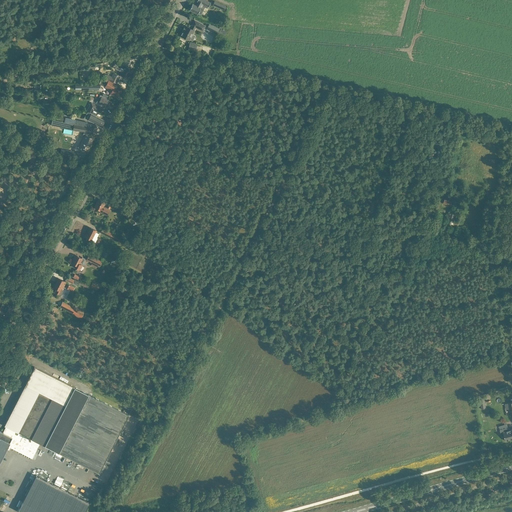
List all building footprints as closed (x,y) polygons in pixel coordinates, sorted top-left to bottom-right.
[(196,5),(192,3),(189,10),(197,14),(198,13),(201,15),(203,10),(200,8),(200,7),(202,4),(208,7),(210,3),(205,0),(197,0),(197,1),(198,1),(196,5)] [(183,30),(180,35),(183,37),(183,38),(186,39),(186,38),(189,40),(190,40),(192,41),(195,36),(192,34),(194,30),(195,27),(203,31),(205,26),(199,22),(194,20),(192,25),(191,28),(185,26),(183,30)] [(206,29),(216,34),(218,31),(219,32),(220,30),(219,29),(209,23),(206,29)] [(190,42),(188,49),(195,51),(196,44),(190,42)] [(42,50),(35,55),(40,61),(46,56),(44,54),(46,52),(43,48),(41,49),(42,50)] [(115,63),(113,67),(117,69),(122,72),(120,75),(127,78),(132,69),(125,66),(124,68),(118,65),(115,63)] [(107,74),(106,78),(110,80),(109,80),(116,84),(120,76),(112,73),(111,76),(107,74)] [(99,84),(99,85),(102,85),(105,87),(112,90),(110,93),(113,95),(117,97),(120,91),(116,89),(113,87),(114,87),(116,83),(109,80),(104,78),(102,81),(101,84),(99,84)] [(101,95),(96,103),(100,105),(101,104),(106,107),(111,109),(114,103),(109,101),(108,100),(108,99),(102,96),(101,95)] [(87,111),(91,113),(92,112),(96,114),(98,111),(100,113),(102,109),(92,103),(87,111)] [(92,112),(91,113),(88,120),(92,122),(95,123),(96,124),(101,127),(104,121),(100,118),(98,117),(96,116),(96,114),(92,112)] [(65,120),(64,122),(93,129),(95,125),(87,123),(88,122),(65,117),(65,120)] [(93,129),(64,122),(61,122),(52,120),(51,125),(82,132),(92,133),(93,129)] [(84,136),(79,146),(86,150),(88,147),(89,147),(91,143),(90,143),(92,139),(89,138),(91,134),(83,132),(81,135),(84,136)] [(61,149),(60,155),(74,157),(79,158),(80,152),(75,151),(61,149)] [(443,203),(448,205),(451,206),(453,198),(445,196),(443,203)] [(94,207),(99,209),(101,210),(100,211),(106,215),(109,210),(103,207),(105,203),(98,199),(94,207)] [(114,200),(112,203),(126,210),(128,207),(114,200)] [(452,229),(453,228),(457,229),(459,223),(455,222),(457,214),(449,212),(445,226),(452,229)] [(96,232),(93,230),(89,228),(85,236),(92,240),(91,241),(95,242),(96,244),(99,245),(101,244),(102,242),(101,239),(100,238),(97,238),(99,234),(96,232)] [(100,232),(118,241),(123,243),(124,240),(102,229),(100,232)] [(144,249),(141,254),(147,257),(149,251),(144,249)] [(75,255),(71,263),(75,265),(74,267),(79,270),(82,265),(81,264),(84,259),(82,257),(81,258),(80,257),(75,255)] [(91,256),(89,260),(92,262),(91,265),(96,268),(98,265),(99,266),(101,262),(91,256)] [(66,279),(77,285),(78,282),(68,276),(66,279)] [(55,292),(59,295),(61,290),(60,290),(65,281),(58,278),(53,287),(57,289),(55,292)] [(2,313),(3,314),(7,316),(11,308),(7,305),(6,305),(6,306),(2,304),(0,307),(0,311),(2,313)] [(67,304),(64,309),(78,317),(81,312),(67,304)] [(40,443),(45,446),(75,387),(34,367),(4,425),(6,426),(3,433),(0,430),(0,460),(7,448),(9,450),(10,447),(32,458),(40,443)] [(58,452),(99,473),(102,467),(107,469),(110,463),(105,461),(129,415),(88,394),(58,452)] [(504,436),(506,441),(511,438),(511,429),(509,430),(509,428),(500,430),(502,437),(504,436)] [(18,511),(19,511),(84,511),(90,502),(36,475),(18,511)]
